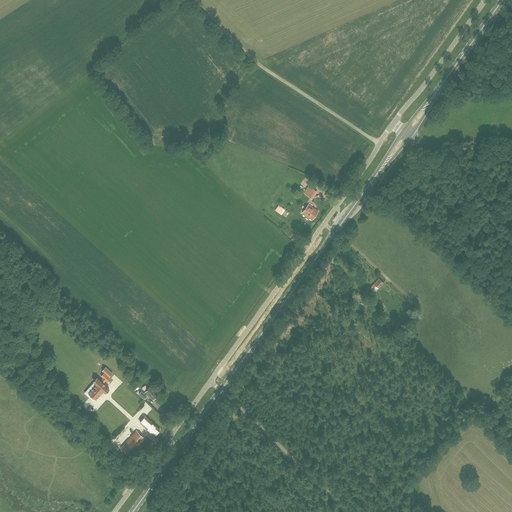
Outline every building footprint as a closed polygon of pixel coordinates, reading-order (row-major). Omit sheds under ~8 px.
[(311,198),(316,191),(309,186),(304,193),(311,198)] [(312,220),(318,212),(308,204),(302,213),(312,220)] [(277,205),(274,210),(281,215),(284,209),(277,205)] [(377,286),(379,288),(383,283),(379,279),(374,284),(374,283),(372,286),(375,289),(377,286)] [(112,373),(105,367),(102,371),(105,373),(101,376),(108,382),(111,378),(109,376),(112,373)] [(103,391),(104,391),(105,392),(106,392),(107,392),(109,390),(109,389),(97,378),(94,381),(97,384),(89,393),(96,399),(103,391)] [(153,400),(158,394),(151,386),(145,392),(145,393),(144,394),(141,392),(139,394),(144,399),(147,397),(146,396),(147,394),(153,400)] [(139,411),(133,417),(137,421),(143,414),(139,411)] [(154,436),(160,430),(145,417),(140,423),(154,436)] [(130,455),(145,438),(136,431),(121,447),(130,455)]
